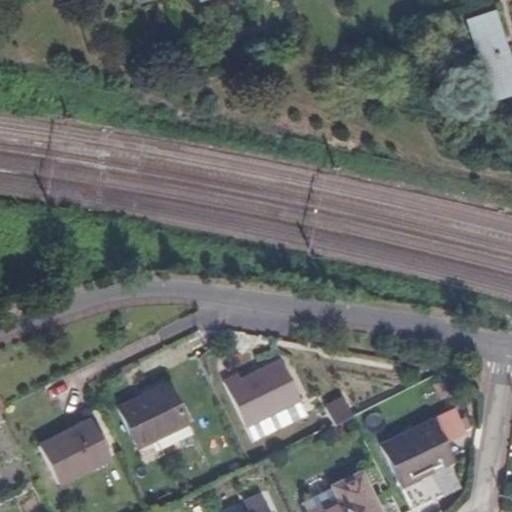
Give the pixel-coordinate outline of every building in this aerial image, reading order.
[(489,106),(511,98),(511,73),(493,14),(464,25),(489,106)] [(252,59),(247,43),(230,49),(234,61),(226,64),(227,67),(252,59)] [(291,403),(270,361),(230,380),(228,375),(215,381),(237,427),(291,403)] [(181,435),(156,386),(109,409),(127,446),(145,437),(152,449),(181,435)] [(322,429),(339,419),(332,403),(313,411),(322,429)] [(100,459),(80,420),(30,445),(48,483),(100,459)] [(405,478),(437,463),(419,426),(369,450),(387,490),(407,481),(405,478)] [(364,511),(347,477),(289,504),(292,511),(364,511)] [(239,511),(255,505),(250,495),(235,503),(239,511)]
